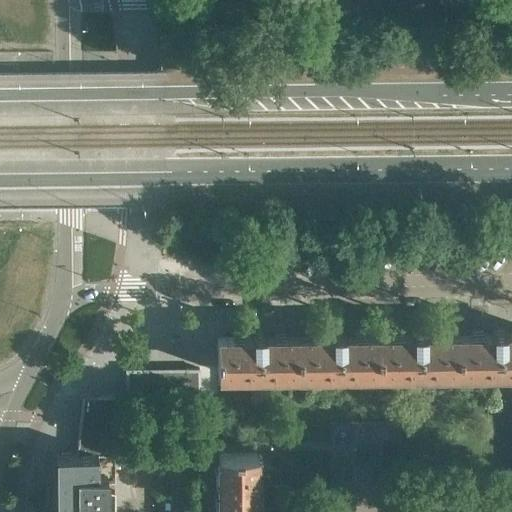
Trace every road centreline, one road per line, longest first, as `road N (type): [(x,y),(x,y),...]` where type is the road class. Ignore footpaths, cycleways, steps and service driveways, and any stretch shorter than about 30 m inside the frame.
road 1 (secondary): [(0,180),(511,169)]
road 2 (secondary): [(511,95),(0,94)]
road 3 (secondary): [(58,311),(94,292),(144,289),(511,285)]
road 4 (secondary): [(450,0),(95,0)]
road 5 (secondary): [(58,311),(65,251),(60,0)]
